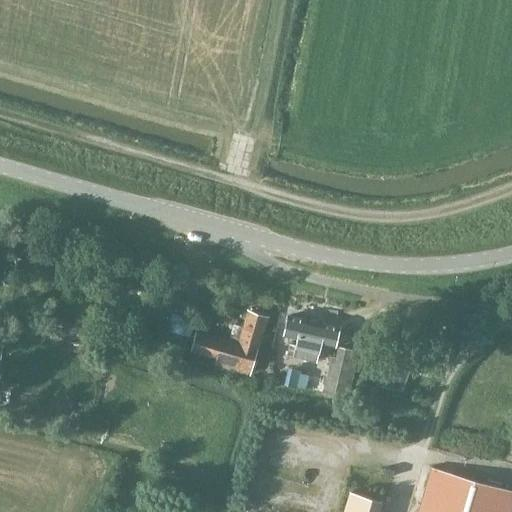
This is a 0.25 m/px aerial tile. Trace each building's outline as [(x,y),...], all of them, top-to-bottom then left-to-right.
[(139,265),(133,285),(159,292),(165,271),(139,265)] [(256,350),(267,317),(247,311),(237,341),(195,331),(191,343),(189,350),(216,357),(214,363),(234,369),(248,372),(256,350)] [(336,335),(337,329),(287,318),(285,323),(284,323),(281,335),(296,338),(295,342),(295,344),(289,343),(287,354),(292,355),(293,354),(316,360),(319,343),(334,346),(335,343),(337,335),(336,335)] [(173,324),(169,336),(191,343),(195,331),(173,324)] [(391,342),(377,382),(395,388),(408,348),(391,342)] [(346,399),(358,352),(338,347),(335,357),(329,356),(320,393),(346,399)] [(288,373),(285,385),(304,389),(307,378),(288,373)] [(510,511),(511,506),(511,489),(432,466),(418,511),(510,511)] [(344,511),(377,511),(382,499),(351,490),(344,511)]
